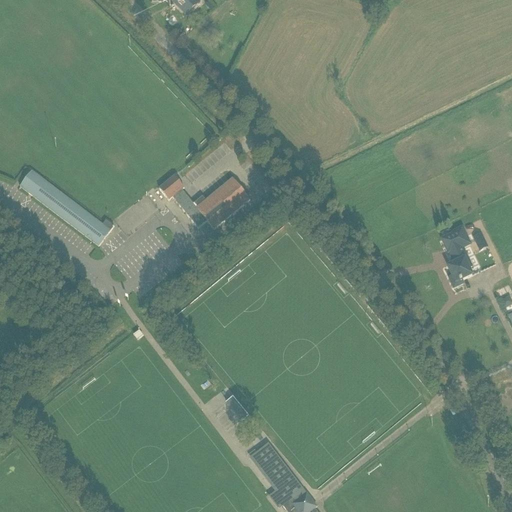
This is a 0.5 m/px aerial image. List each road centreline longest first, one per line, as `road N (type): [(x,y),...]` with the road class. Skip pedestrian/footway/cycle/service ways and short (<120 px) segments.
road 1 (unclassified): [(511,494),(455,372),(346,234),(119,0)]
road 2 (unknown): [(460,380),(320,494)]
road 3 (unclassified): [(0,197),(56,235),(117,295)]
